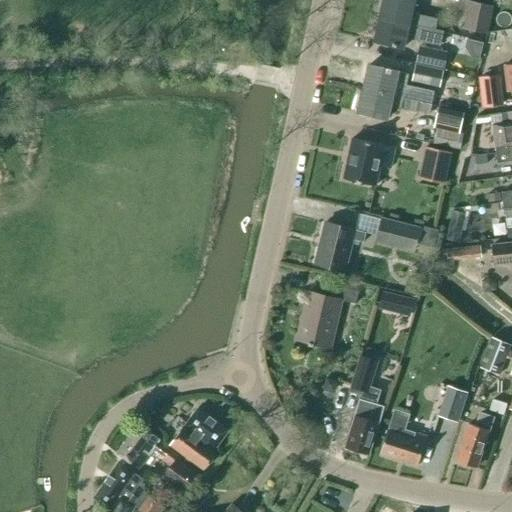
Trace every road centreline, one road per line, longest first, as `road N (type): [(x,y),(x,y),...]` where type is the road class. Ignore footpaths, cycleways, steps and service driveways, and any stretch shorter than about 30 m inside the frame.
road 1 (tertiary): [(251,372),(249,327),(320,0)]
road 2 (tertiary): [(511,508),(400,493),(321,464),(272,424),(251,372)]
road 3 (residential): [(251,372),(149,394),(118,414),(88,466),(86,511)]
